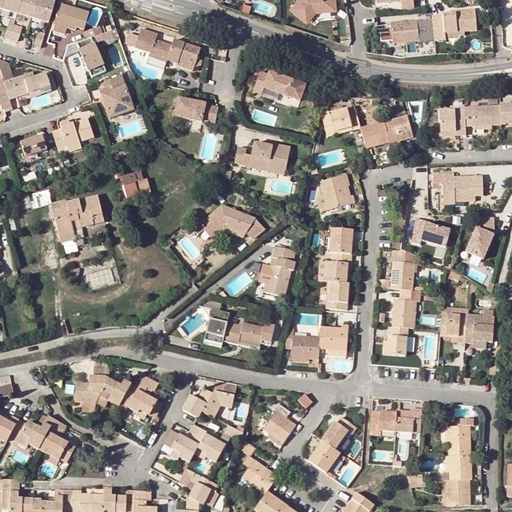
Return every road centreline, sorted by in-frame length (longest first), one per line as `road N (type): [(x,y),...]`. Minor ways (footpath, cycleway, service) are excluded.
road 1 (residential): [(26,367),(68,423),(131,462),(144,462),(196,368)]
road 2 (residential): [(491,511),(492,404),(357,382)]
road 3 (residential): [(402,173),(367,178),(372,242),(357,382)]
road 4 (residential): [(0,127),(72,106),(59,68),(0,48)]
road 5 (residential): [(196,368),(123,350),(26,367)]
road 6 (tertiary): [(201,22),(358,77)]
road 7 (tertiary): [(361,63),(205,7)]
road 8 (tertiary): [(358,77),(511,82)]
road 9 (tertiary): [(511,69),(469,74),(361,63)]
road 10 (residential): [(331,389),(196,368)]
road 11 (residential): [(331,389),(287,456),(312,478),(314,496)]
